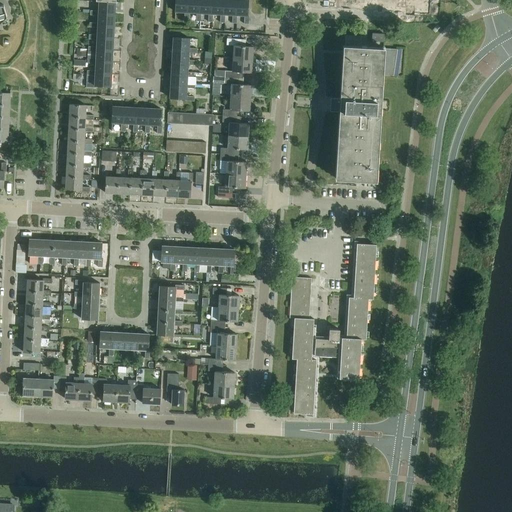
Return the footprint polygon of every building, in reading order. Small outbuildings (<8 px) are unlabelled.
[(185,11),(185,19),(184,20),(189,21),(190,11),(187,11),(187,0),(175,0),(175,10),(185,11)] [(190,11),(197,12),(197,21),(201,21),(201,12),(199,12),(200,0),(187,0),(187,11),(190,11)] [(212,13),(212,0),(200,0),(199,12),(201,12),(209,12),(209,22),(213,22),(213,13),(212,13)] [(224,13),(224,0),(212,0),(212,13),(213,13),(221,13),(220,23),(225,23),(225,13),(224,13)] [(236,0),(224,0),(224,13),(225,13),(233,14),(233,24),(237,24),(237,14),(236,14),(236,0)] [(237,14),(245,15),(245,23),(244,24),(249,24),(249,14),(248,14),(248,0),(236,0),(236,14),(237,14)] [(375,0),(375,8),(428,11),(428,0),(375,0)] [(114,14),(115,2),(99,1),(98,11),(90,10),(90,15),(98,15),(98,13),(114,14)] [(98,13),(98,15),(98,23),(90,22),(89,27),(98,27),(98,25),(114,26),(114,14),(98,13)] [(89,39),(97,39),(97,37),(113,38),(114,26),(98,25),(98,27),(97,35),(89,34),(89,39)] [(384,42),(384,34),(372,33),(372,41),(384,42)] [(362,36),(345,35),(345,45),(342,98),(331,98),(330,111),(341,112),(337,178),(375,181),(382,75),(394,75),(398,49),(384,48),(361,46),(362,36)] [(112,50),(113,38),(97,37),(97,39),(96,46),(88,46),(88,50),(96,51),(96,49),(112,50)] [(190,50),(189,52),(198,52),(198,48),(190,47),(190,38),(174,37),(173,49),(190,50)] [(233,58),(252,59),(253,46),(241,46),(242,39),(227,38),(227,44),(234,44),(233,58)] [(96,61),(111,62),(112,50),(96,49),(96,51),(96,58),(88,58),(87,62),(96,62),(96,61)] [(190,50),(173,49),(172,61),(189,62),(189,64),(197,64),(197,60),(189,59),(189,52),(190,50)] [(252,73),(252,59),(233,58),(233,70),(225,70),(225,77),(240,78),(240,72),(252,73)] [(111,74),(111,62),(96,61),(96,62),(95,70),(87,70),(87,74),(95,75),(95,73),(111,74)] [(172,61),(172,73),(188,74),(188,76),(196,76),(196,72),(188,71),(189,64),(189,62),(172,61)] [(95,73),(95,75),(94,82),(86,82),(86,86),(95,87),(95,85),(110,86),(111,74),(95,73)] [(188,74),(172,73),(171,85),(187,86),(187,88),(195,88),(196,84),(188,83),(188,76),(188,74)] [(239,84),(240,78),(225,77),(214,76),(213,83),(232,84),(231,96),(250,98),(251,85),(239,84)] [(187,86),(171,85),(170,97),(186,98),(186,100),(195,100),(195,96),(187,95),(187,88),(187,86)] [(0,104),(9,105),(10,93),(0,92),(0,104)] [(249,111),(250,98),(231,96),(231,109),(223,108),(223,115),(237,116),(238,110),(249,111)] [(0,116),(9,117),(9,105),(0,104),(0,116)] [(85,117),(85,119),(93,119),(93,115),(86,114),(86,105),(70,104),(69,116),(85,117)] [(124,122),(124,107),(112,106),(111,122),(122,122),(121,130),(126,130),(126,122),(124,122)] [(136,123),(137,108),(124,107),(124,122),(126,122),(134,123),(134,131),(138,131),(138,123),(136,123)] [(149,108),(137,108),(136,123),(138,123),(146,123),(145,131),(150,132),(150,124),(148,124),(149,108)] [(161,109),(149,108),(148,124),(150,124),(158,124),(158,132),(162,132),(163,124),(161,124),(161,109)] [(230,121),(229,135),(248,136),(249,123),(237,122),(237,116),(223,115),(223,121),(230,121)] [(0,128),(8,129),(9,117),(0,116),(0,128)] [(69,116),(69,128),(85,129),(85,131),(92,131),(92,127),(85,126),(85,119),(85,117),(69,116)] [(0,140),(7,141),(8,129),(0,128),(0,140)] [(69,128),(68,140),(84,141),(84,143),(92,144),(92,139),(84,138),(85,131),(85,129),(69,128)] [(248,136),(229,135),(228,148),(221,147),(221,153),(235,154),(235,149),(247,150),(248,136)] [(161,149),(161,137),(151,137),(151,148),(161,149)] [(84,141),(68,140),(67,152),(84,153),(84,155),(91,156),(92,151),(84,151),(84,143),(84,141)] [(117,152),(102,151),(102,161),(116,161),(117,152)] [(67,152),(67,164),(83,165),(83,167),(91,167),(91,163),(83,163),(84,155),(84,153),(67,152)] [(235,154),(221,153),(220,160),(228,160),(227,173),(246,174),(246,162),(235,161),(235,154)] [(2,171),(0,170),(0,186),(3,187),(4,171),(10,171),(11,163),(2,162),(2,171)] [(67,164),(66,176),(83,177),(82,179),(83,179),(90,180),(90,175),(83,175),(83,167),(83,165),(67,164)] [(118,176),(120,177),(121,168),(116,168),(116,176),(106,176),(105,192),(117,193),(118,176)] [(118,176),(117,193),(129,194),(130,177),(133,177),(133,169),(128,169),(128,177),(120,177),(118,176)] [(129,194),(142,194),(143,178),(145,178),(145,170),(140,169),(140,178),(133,177),(130,177),(129,194)] [(143,178),(142,194),(154,195),(155,179),(157,179),(157,170),(153,170),(152,178),(145,178),(143,178)] [(155,179),(154,195),(166,196),(167,179),(169,179),(169,171),(165,171),(164,179),(157,179),(155,179)] [(179,180),(181,180),(181,172),(177,172),(176,180),(169,179),(167,179),(166,196),(178,196),(179,180)] [(188,181),(181,180),(179,180),(178,196),(190,197),(191,181),(193,181),(193,173),(189,172),(188,181)] [(196,173),(196,183),(203,184),(204,173),(196,173)] [(246,174),(227,173),(226,186),(219,186),(218,192),(233,193),(233,187),(245,188),(246,174)] [(83,177),(66,176),(65,189),(81,189),(81,191),(89,192),(90,187),(82,187),(83,179),(82,179),(83,177)] [(41,255),(41,239),(29,239),(29,255),(38,255),(38,263),(43,263),(43,255),(41,255)] [(53,256),(53,240),(41,239),(41,255),(43,255),(50,256),(50,264),(55,264),(55,256),(53,256)] [(65,256),(65,241),(53,240),(53,256),(55,256),(62,256),(62,264),(67,265),(67,257),(65,256)] [(65,256),(67,257),(74,257),(74,265),(78,265),(79,257),(77,257),(77,241),(65,241),(65,256)] [(89,242),(77,241),(77,257),(79,257),(87,258),(86,266),(91,266),(91,258),(89,258),(89,242)] [(101,243),(89,242),(89,258),(91,258),(99,258),(98,266),(102,267),(103,258),(101,258),(101,243)] [(373,299),(376,244),(357,243),(353,297),(349,297),(346,337),(342,337),(339,378),(359,379),(361,339),(366,339),(368,299),(373,299)] [(174,262),(174,246),(162,246),(161,261),(171,262),(170,270),(176,271),(176,262),(174,262)] [(186,263),(186,247),(174,246),(174,262),(176,262),(183,263),(183,271),(187,271),(188,263),(186,263)] [(186,263),(188,263),(195,263),(195,271),(200,272),(200,263),(198,263),(198,248),(186,247),(186,263)] [(210,264),(211,248),(198,248),(198,263),(200,263),(207,264),(206,272),(211,272),(211,264),(210,264)] [(210,264),(211,264),(219,264),(219,273),(223,273),(223,265),(222,265),(223,249),(211,248),(210,264)] [(222,265),(223,265),(231,265),(230,273),(235,273),(236,265),(234,265),(235,250),(223,249),(222,265)] [(311,359),(312,336),(314,318),(309,318),(311,278),(292,277),(289,318),(294,318),(292,358),(297,359),(293,412),(313,414),(316,359),(311,359)] [(43,292),(43,290),(43,283),(51,283),(52,279),(43,278),(43,280),(27,279),(27,291),(43,292)] [(83,284),(83,292),(83,294),(99,295),(99,283),(84,282),(84,280),(75,280),(75,284),(83,284)] [(176,298),(176,296),(176,289),(184,289),(184,285),(176,285),(176,286),(160,285),(159,297),(176,298)] [(219,307),(226,307),(238,308),(239,295),(227,295),(227,288),(213,288),(213,294),(220,295),(219,307)] [(43,292),(27,291),(26,303),(42,304),(42,302),(43,295),(51,295),(51,291),(43,290),(43,292)] [(83,294),(83,292),(75,291),(75,296),(83,297),(82,304),(82,306),(98,307),(99,295),(83,294)] [(176,298),(159,297),(159,310),(175,311),(175,308),(175,301),(183,301),(183,297),(176,296),(176,298)] [(42,304),(26,303),(25,315),(42,316),(42,314),(42,307),(50,307),(51,303),(42,302),(42,304)] [(82,306),(82,304),(74,304),(74,308),(82,309),(82,319),(97,319),(98,307),(82,306)] [(238,308),(226,307),(219,307),(218,321),(211,320),(211,326),(225,327),(226,321),(237,321),(238,308)] [(175,311),(159,310),(158,322),(174,323),(174,320),(175,313),(183,313),(183,309),(175,308),(175,311)] [(25,315),(25,327),(41,328),(41,326),(41,319),(50,319),(50,314),(42,314),(42,316),(25,315)] [(174,323),(158,322),(157,334),(173,335),(174,325),(182,325),(182,321),(174,320),(174,323)] [(41,328),(25,327),(24,339),(40,340),(41,338),(41,331),(49,331),(49,326),(41,326),(41,328)] [(225,327),(211,326),(211,333),(217,333),(217,346),(236,347),(237,334),(225,333),(225,327)] [(337,357),(339,329),(329,329),(328,339),(315,338),(314,355),(337,357)] [(89,331),(88,342),(96,343),(97,332),(89,331)] [(112,348),(113,332),(100,331),(99,347),(109,348),(109,356),(113,356),(114,348),(112,348)] [(125,333),(113,332),(112,348),(114,348),(121,348),(121,356),(126,356),(126,348),(124,348),(125,333)] [(124,348),(126,348),(134,349),(133,357),(138,357),(138,349),(136,349),(137,333),(125,333),(124,348)] [(136,349),(138,349),(146,349),(145,358),(150,358),(150,349),(148,349),(149,334),(137,333),(136,349)] [(40,340),(24,339),(23,352),(40,353),(40,343),(49,343),(49,338),(41,338),(40,340)] [(236,347),(217,346),(216,359),(209,358),(209,364),(223,365),(223,359),(235,360),(236,347)] [(65,398),(78,399),(79,377),(74,377),(73,382),(66,382),(66,376),(66,364),(61,364),(60,376),(60,389),(59,392),(65,392),(65,398)] [(215,371),(214,384),(234,385),(234,372),(222,372),(223,365),(209,364),(208,371),(215,371)] [(79,377),(78,399),(91,400),(91,393),(97,394),(98,378),(92,378),(92,383),(85,383),(86,372),(79,372),(79,377)] [(167,391),(173,391),(172,404),(184,405),(185,390),(179,389),(180,374),(168,373),(167,391)] [(38,379),(37,396),(40,396),(40,395),(43,395),(43,396),(52,397),(52,388),(60,389),(60,376),(53,375),(53,380),(38,379)] [(37,396),(38,379),(23,378),(22,387),(23,387),(23,395),(32,396),(32,395),(34,395),(34,396),(37,396)] [(98,378),(97,394),(103,394),(103,401),(104,401),(104,402),(110,402),(110,401),(116,401),(117,384),(106,383),(106,378),(98,378)] [(130,399),(136,399),(137,384),(137,380),(128,379),(128,385),(117,384),(116,401),(121,401),(121,403),(128,403),(128,402),(130,402),(130,399)] [(144,384),(137,384),(136,399),(143,399),(142,403),(160,404),(161,388),(144,387),(144,384)] [(233,399),(234,385),(214,384),(214,397),(207,397),(206,403),(221,404),(221,398),(233,399)]
